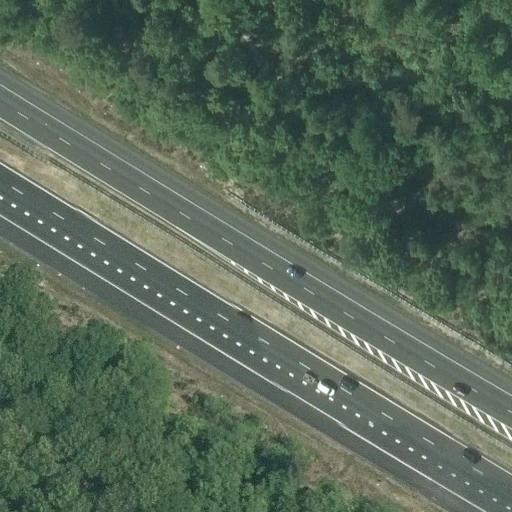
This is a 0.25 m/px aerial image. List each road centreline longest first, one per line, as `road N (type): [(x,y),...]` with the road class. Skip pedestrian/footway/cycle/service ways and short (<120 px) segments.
road 1 (motorway): [(511,413),(0,102)]
road 2 (motorway): [(0,181),(511,492)]
road 3 (track): [(167,511),(144,453),(119,420),(0,392)]
